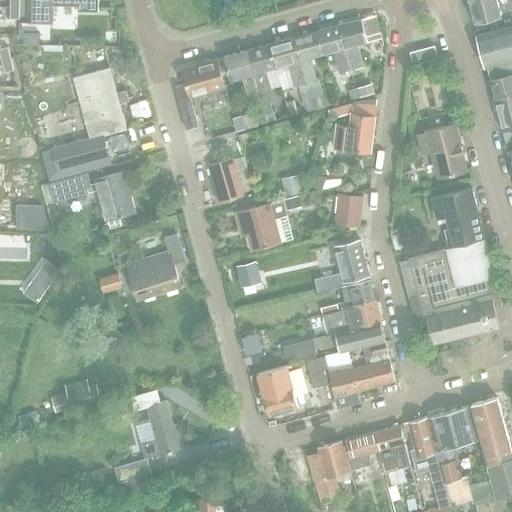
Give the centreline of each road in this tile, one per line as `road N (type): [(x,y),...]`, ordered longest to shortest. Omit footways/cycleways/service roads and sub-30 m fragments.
road 1 (residential): [(419,398),(378,235),(404,19),(414,0)]
road 2 (residential): [(256,444),(153,60)]
road 3 (residential): [(511,263),(446,10),(436,0)]
road 4 (residential): [(153,60),(369,0)]
road 5 (residential): [(256,444),(419,398)]
